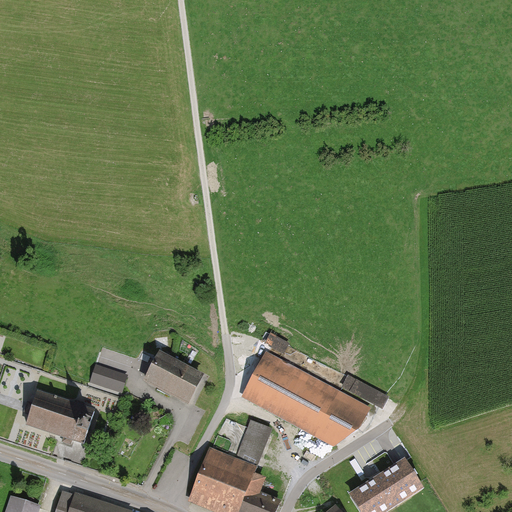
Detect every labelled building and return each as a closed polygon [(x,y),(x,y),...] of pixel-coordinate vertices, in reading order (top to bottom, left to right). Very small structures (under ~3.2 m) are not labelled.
[(287,351),(291,339),(269,332),(265,344),(287,351)] [(369,410),(268,355),(245,397),(334,445),(358,430),(369,410)] [(200,378),(160,356),(147,381),(188,402),(200,378)] [(127,378),(96,367),(91,382),(122,392),(127,378)] [(385,406),(391,393),(348,374),(343,387),(385,406)] [(57,399),(55,399),(55,400),(38,394),(28,426),(84,444),(95,413),(57,401),(57,399)] [(236,462),(212,452),(193,497),(230,511),(277,511),(280,505),(258,496),(264,481),(252,476),(270,432),(251,424),(236,462)] [(404,463),(352,495),(362,511),(372,511),(377,509),(378,511),(383,511),(409,496),(406,491),(418,484),(404,463)] [(75,497),(64,493),(57,511),(133,511),(77,494),(75,497)] [(39,511),(41,508),(11,499),(6,511),(39,511)]
